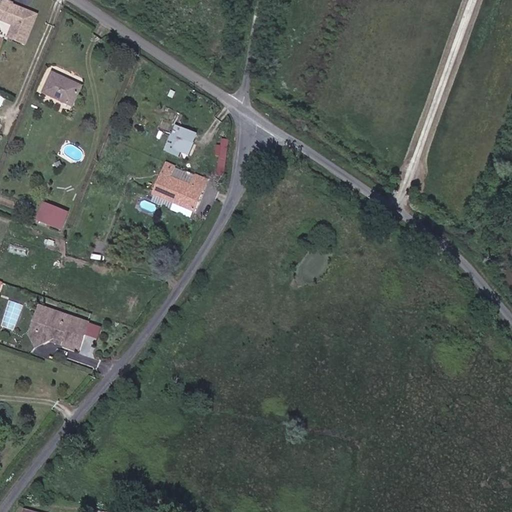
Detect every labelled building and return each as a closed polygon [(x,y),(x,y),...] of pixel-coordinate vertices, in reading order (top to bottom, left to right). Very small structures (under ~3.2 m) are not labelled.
[(2,0),(2,2),(0,5),(0,18),(12,23),(7,36),(24,42),(36,14),(11,4),(11,2),(6,0),(2,0)] [(72,105),(81,86),(52,72),(44,92),(72,105)] [(173,149),(189,156),(195,143),(179,136),(173,149)] [(220,172),(226,173),(229,154),(222,153),(220,172)] [(166,162),(153,194),(194,211),(207,180),(194,174),(194,176),(190,185),(177,179),(171,177),(175,166),(166,162)] [(190,185),(194,176),(181,170),(177,179),(190,185)] [(63,230),(69,213),(44,203),(37,220),(63,230)] [(86,333),(89,322),(40,305),(37,315),(44,317),(46,323),(45,326),(30,333),(36,346),(50,339),(54,337),(63,340),(62,343),(80,349),(86,333)] [(44,317),(37,315),(30,333),(45,326),(46,323),(44,317)] [(102,327),(89,322),(86,333),(98,338),(102,327)]
